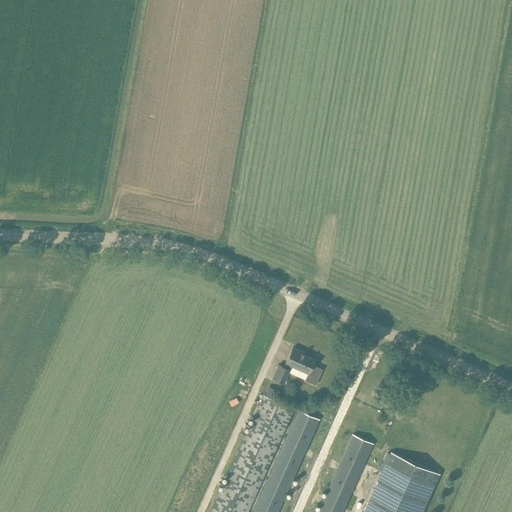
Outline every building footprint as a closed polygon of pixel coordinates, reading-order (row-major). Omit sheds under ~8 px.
[(279,364),(272,379),(283,384),(289,369),(291,365),(308,373),(306,380),(315,384),(322,369),(312,364),(315,359),(301,353),(302,351),(292,347),(285,363),(286,363),(284,367),(279,364)] [(260,404),(211,511),(247,511),(289,417),(293,407),(273,399),(275,393),(266,389),(264,395),(260,404)] [(277,511),(319,419),(299,410),(253,511),(277,511)] [(341,511),(373,444),(353,434),(317,511),(341,511)] [(421,511),(439,474),(391,452),(363,511),(421,511)]
